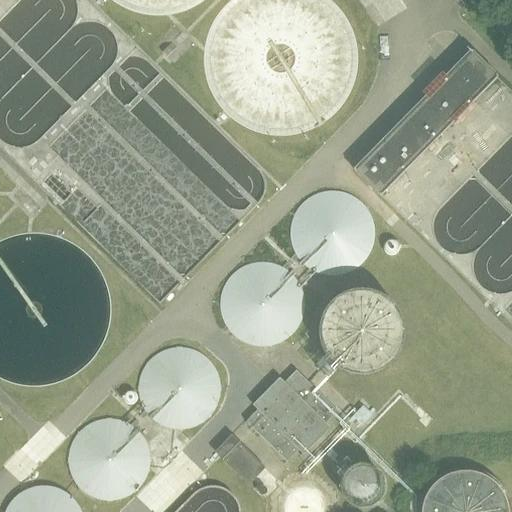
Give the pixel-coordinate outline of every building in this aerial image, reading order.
[(172,42),(162,52),(167,57),(177,47),(172,42)] [(470,50),(467,53),(353,169),(380,196),(497,77),(470,50)] [(511,91),(497,77),(380,196),(511,328),(511,91)] [(365,260),(366,259),(368,255),(370,251),(372,247),(373,243),(374,238),(374,234),(374,229),(373,225),(372,220),(370,216),(368,212),(366,208),(363,205),(362,204),(359,201),(355,198),(351,196),(347,194),(343,193),(338,192),(334,191),(329,191),(325,192),(320,193),(316,194),(312,196),(308,199),(304,202),(301,205),(298,208),(296,212),(294,216),(292,220),(291,225),(290,229),(290,234),(290,238),(291,243),(292,247),(294,251),(296,255),(298,259),(301,262),(305,266),(308,268),(312,271),(316,273),(321,274),(325,275),(330,276),(334,276),(339,275),(343,274),(347,273),(351,271),(355,269),(359,266),(362,263),(365,260)] [(305,308),(305,304),(305,299),(304,295),(303,290),(301,286),(299,282),(297,278),(294,275),(290,272),(287,269),(283,266),(279,264),(274,263),(270,262),(265,261),(261,261),(256,262),(252,262),(249,263),(248,264),(243,266),(239,268),(236,270),(232,273),(229,277),(226,280),(224,284),(222,289),(221,293),(220,297),(219,302),(219,307),(220,311),(221,315),(222,320),(224,324),(227,328),(229,332),(233,335),(236,338),(240,340),(244,343),(248,344),(252,346),(257,346),(261,347),(266,347),(271,346),(275,345),(279,343),(283,341),(287,339),(291,336),(294,333),(297,329),(299,325),(301,321),(303,317),(304,312),(305,308)] [(388,299),(386,298),(383,295),(379,293),(374,292),(370,291),(365,290),(361,290),(356,290),(352,291),(347,292),(343,293),(339,296),(335,298),(332,301),(329,304),(326,308),(324,312),(322,316),(320,320),(319,325),(319,329),(319,334),(319,338),(320,343),(321,347),(323,351),(325,355),(328,359),(331,362),(335,365),(338,368),(342,370),(346,372),(351,373),(355,374),(360,374),(364,374),(369,374),(373,373),(377,371),(381,369),(385,367),(389,364),(392,361),(395,357),(398,353),(400,349),(401,345),(403,340),(403,336),(403,331),(403,327),(402,322),(401,318),(399,313),(397,309),(394,306),(391,302),(388,299)] [(152,357),(149,361),(146,364),(143,368),(141,372),(140,376),(139,380),(138,385),(138,389),(138,394),(139,398),(140,402),(142,406),(144,410),(146,414),(149,417),(153,420),(156,423),(160,425),(164,427),(169,428),(173,429),(177,430),(182,430),(186,429),(191,428),(195,427),(199,425),(203,422),(206,419),(209,416),(212,413),(215,409),(217,405),(218,401),(219,396),(220,392),(220,389),(220,384),(219,380),(218,375),(216,371),(214,367),(212,364),(209,360),(205,357),(202,354),(198,352),(194,350),(190,349),(185,348),(181,347),(176,347),(172,348),(168,349),(163,350),(159,352),(155,355),(152,357)] [(254,405),(258,409),(245,422),(287,462),(299,450),(303,453),(329,428),(325,424),(337,411),(296,370),(283,383),(279,379),(254,405)] [(121,499),(123,498),(125,498),(129,496),(133,493),(136,490),(139,487),(142,484),(145,480),(147,476),(148,472),(149,467),(150,463),(150,460),(150,456),(149,451),(148,447),(146,443),(144,439),(141,435),(138,432),(135,429),(132,426),(128,424),(124,422),(119,420),(115,419),(111,419),(106,419),(102,420),(97,421),(93,422),(89,424),(85,426),(84,427),(82,429),(79,432),(76,436),(73,439),(71,443),(70,448),(69,452),(68,456),(68,461),(68,465),(69,470),(70,474),(72,478),(74,482),(77,486),(80,489),(83,492),(86,495),(90,497),(95,499),(99,500),(103,501),(108,501),(112,501),(117,500),(121,499)] [(231,436),(216,452),(248,484),(264,468),(231,436)] [(384,489),(384,486),(384,483),(383,480),(382,477),(380,474),(378,471),(376,469),(373,467),(370,466),(367,465),(364,465),(360,465),(357,465),(354,466),(351,468),(348,469),(346,472),(344,474),(342,477),(341,480),(341,483),(340,486),(341,490),(341,493),(343,496),(344,499),(346,501),(349,503),(351,505),(354,506),(358,507),(361,508),(364,508),(367,507),(370,506),(373,505),(376,503),(378,501),(380,498),(382,495),(383,492),(384,489)] [(57,488),(53,487),(49,486),(45,486),(40,486),(36,487),(29,489),(23,491),(18,495),(12,500),(9,505),(5,511),(81,511),(80,509),(78,505),(75,501),(72,498),(70,496),(67,493),(63,491),(59,489),(57,488)]
